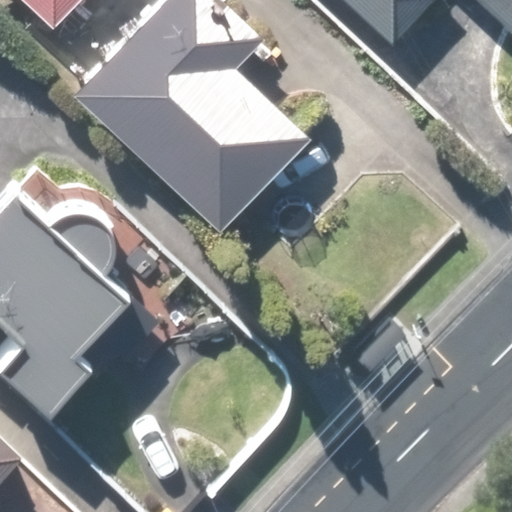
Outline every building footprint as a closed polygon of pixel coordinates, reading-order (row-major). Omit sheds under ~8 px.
[(42,0),(57,13),(69,0),(42,0)] [(240,0),(156,0),(80,77),(224,218),(314,128),(236,51),(264,23),(240,0)] [(511,0),(359,0),(398,35),(429,0),(496,0),(511,14),(511,0)] [(124,277),(18,176),(0,194),(0,303),(1,302),(24,324),(0,348),(0,351),(49,397),(92,352),(71,332),(124,277)] [(0,511),(0,463),(23,439),(0,417),(0,511)]
